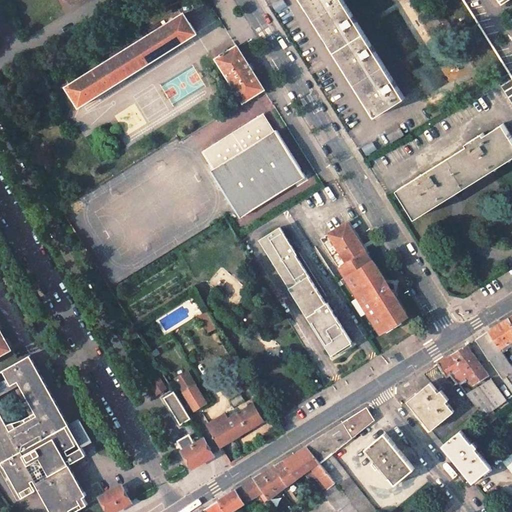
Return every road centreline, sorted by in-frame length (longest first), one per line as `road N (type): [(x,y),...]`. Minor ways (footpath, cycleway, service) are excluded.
road 1 (unclassified): [(251,0),(455,337)]
road 2 (primary): [(375,386),(175,511)]
road 3 (unclassified): [(375,386),(473,511)]
